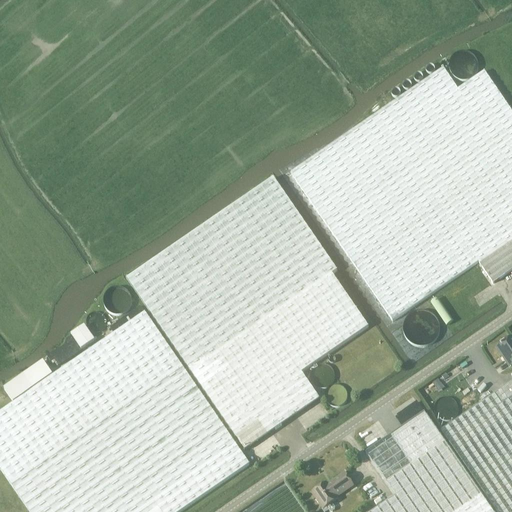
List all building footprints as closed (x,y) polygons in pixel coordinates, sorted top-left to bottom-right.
[(476,69),(476,68),(475,66),(474,63),(473,60),(471,59),(469,57),(467,56),(464,55),(461,55),(457,57),(454,58),(453,60),(451,62),(450,64),(449,66),(449,69),(450,73),(451,75),(453,78),(457,80),(459,81),(462,82),(463,82),(467,81),(469,80),(471,78),(473,76),(475,74),(475,72),(476,69)] [(459,89),(444,68),(291,173),(393,322),(479,263),(493,284),(511,271),(511,112),(506,104),(484,72),(459,89)] [(337,272),(273,178),(127,279),(245,451),(320,400),(302,374),(369,328),(332,275),(337,272)] [(128,290),(127,290),(123,287),(119,286),(113,288),(110,290),(106,295),(103,298),(103,303),(104,308),(107,313),(114,316),(120,315),(125,313),(129,308),(132,302),(131,296),(128,290)] [(181,511),(250,465),(181,366),(145,313),(0,412),(0,468),(30,511),(181,511)] [(435,332),(435,331),(435,328),(434,325),(432,322),(430,319),(428,317),(425,315),(421,314),(418,313),(414,314),(411,314),(408,316),(404,318),(402,321),(400,324),(399,328),(399,331),(399,334),(400,338),(402,341),(404,344),(406,346),(409,348),(412,349),(416,350),(420,349),(423,348),(426,347),(429,345),(432,342),(433,339),(435,336),(435,332)] [(80,350),(93,341),(83,327),(70,336),(80,350)] [(511,338),(496,349),(506,362),(507,362),(511,367),(511,366),(511,338)] [(26,372),(3,388),(12,401),(51,374),(43,361),(42,361),(26,372)] [(335,377),(334,374),(334,372),(331,369),(329,367),(328,366),(324,366),(322,366),(319,367),(318,368),(316,369),(313,372),(313,375),(313,377),(313,381),(315,384),(319,387),(321,387),(323,388),(326,388),(328,387),(331,385),(334,381),(335,377)] [(467,398),(467,394),(466,391),(464,387),(462,384),(459,381),(455,379),(451,378),(448,377),(444,377),(441,378),(437,379),(433,382),(430,385),(428,389),(427,393),(426,396),(427,400),(427,404),(430,409),(432,411),(435,415),(439,416),(443,418),(446,418),(451,418),(455,416),(458,415),(461,412),(463,410),(465,406),(467,402),(467,398)] [(511,511),(511,381),(441,431),(497,511),(511,511)] [(348,398),(347,394),(345,391),(342,388),(340,388),(337,387),(335,388),(333,388),(331,390),(330,391),(328,394),(327,398),(328,401),(329,404),(330,405),(333,407),(335,408),(338,408),(340,408),(342,407),(345,405),(346,404),(347,402),(348,398)] [(387,503),(373,511),(491,511),(424,414),(403,428),(390,438),(366,454),(395,497),(389,501),(387,503)] [(353,486),(345,475),(345,474),(327,485),(326,484),(312,493),(322,507),(321,508),(322,510),(321,510),(322,511),(327,511),(329,511),(332,511),(334,511),(335,508),(331,504),(337,500),(336,498),(353,486)]
